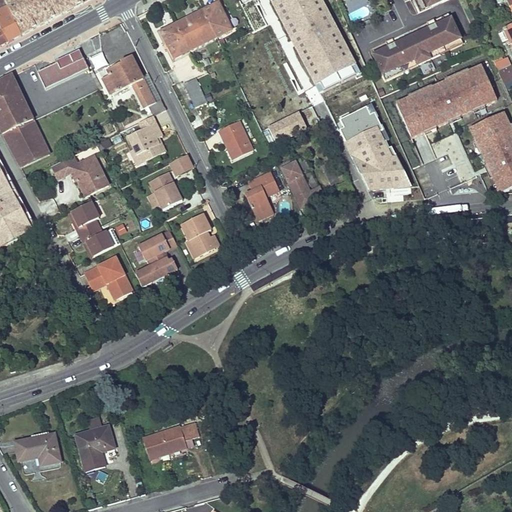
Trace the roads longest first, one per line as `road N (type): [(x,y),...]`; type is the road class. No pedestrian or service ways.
road 1 (residential): [(120,4),(256,269)]
road 2 (primary): [(256,269),(325,238),(511,206)]
road 3 (residential): [(114,359),(0,145)]
road 4 (primary): [(114,359),(256,269)]
road 5 (unknown): [(389,226),(328,94)]
road 6 (tertiary): [(0,65),(120,4)]
road 7 (primary): [(0,400),(114,359)]
